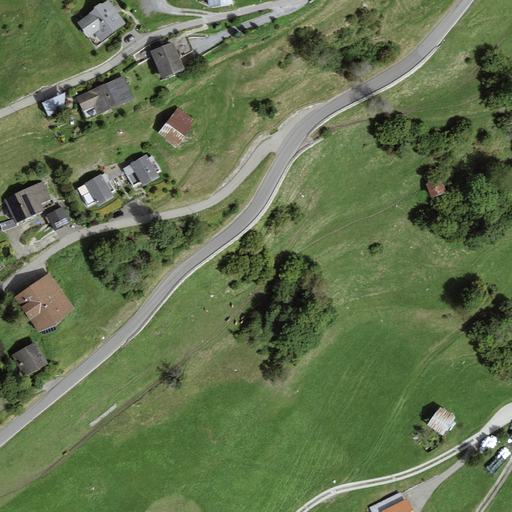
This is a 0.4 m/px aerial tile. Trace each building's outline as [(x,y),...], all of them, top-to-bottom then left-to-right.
[(101,43),(126,23),(107,0),(102,4),(100,3),(94,7),(94,10),(77,23),(89,39),(94,34),(101,43)] [(184,71),(173,42),(151,51),(161,79),(184,71)] [(124,76),(76,97),(86,120),(134,99),(124,76)] [(41,103),(48,117),(63,110),(65,92),(41,103)] [(178,108),(158,133),(174,146),(176,148),(192,127),(190,126),(194,120),(178,108)] [(160,178),(157,173),(160,171),(152,156),(148,158),(146,155),(130,164),(130,165),(123,169),(133,186),(140,182),(143,187),(160,178)] [(115,198),(112,193),(115,191),(105,173),(101,175),(101,174),(84,184),(85,185),(77,189),(88,207),(95,202),(98,207),(115,198)] [(43,181),(3,200),(13,220),(15,224),(16,223),(45,210),(42,203),(51,199),(43,181)] [(443,181),(428,186),(433,202),(448,198),(443,181)] [(63,207),(46,215),(55,232),(72,223),(63,207)] [(18,226),(16,223),(15,224),(13,220),(0,224),(3,232),(18,226)] [(74,307),(49,273),(14,298),(39,332),(56,326),(74,307)] [(49,364),(35,342),(12,357),(26,379),(49,364)] [(443,435),(455,418),(440,408),(428,425),(443,435)] [(381,511),(404,500),(400,493),(369,508),(371,511),(381,511)] [(404,500),(381,511),(413,511),(407,499),(404,500)]
